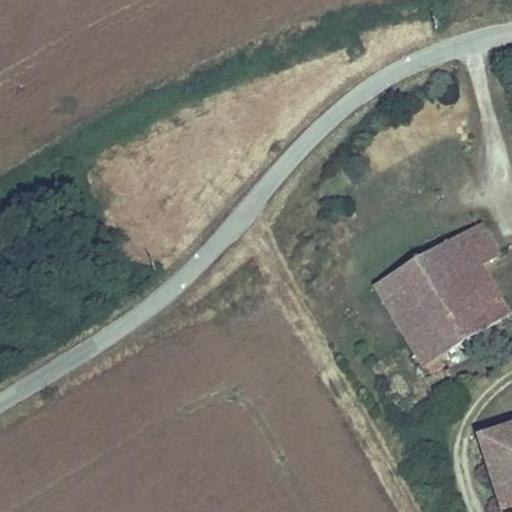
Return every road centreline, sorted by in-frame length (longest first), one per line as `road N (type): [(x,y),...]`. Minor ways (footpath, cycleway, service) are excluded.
road 1 (unclassified): [(511,33),(424,56),(358,91),(251,195),(156,305),(0,405)]
road 2 (track): [(411,511),(272,285),(238,212)]
